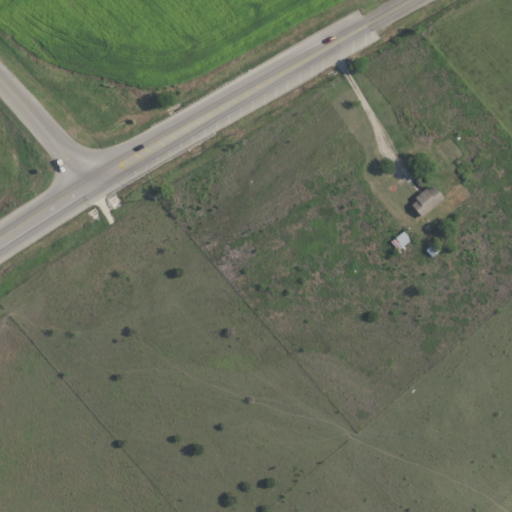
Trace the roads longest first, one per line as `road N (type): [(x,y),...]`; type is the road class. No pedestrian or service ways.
road 1 (primary): [(0,248),(418,0)]
road 2 (tertiary): [(0,76),(96,185)]
